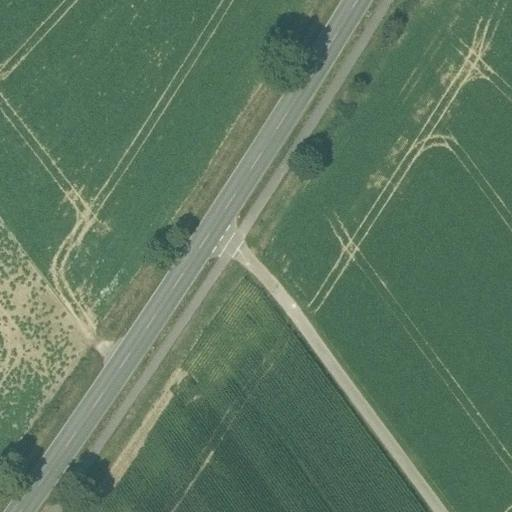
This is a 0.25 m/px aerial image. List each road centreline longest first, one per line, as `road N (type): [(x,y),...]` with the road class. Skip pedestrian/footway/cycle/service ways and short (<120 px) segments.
road 1 (unclassified): [(212,230),(273,287),(440,511)]
road 2 (secondary): [(18,511),(212,230)]
road 3 (secondary): [(212,230),(355,0)]
